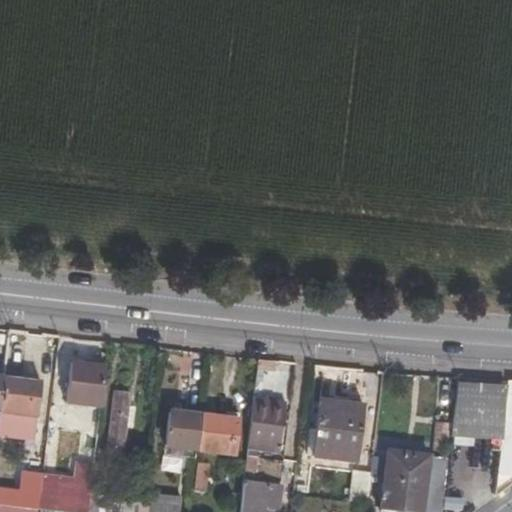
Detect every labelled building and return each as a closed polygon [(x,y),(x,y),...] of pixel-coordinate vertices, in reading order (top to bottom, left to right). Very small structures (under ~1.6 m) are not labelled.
[(93,367),(82,366),(70,365),(65,405),(100,408),(104,368),(93,367)] [(40,384),(2,379),(0,397),(0,437),(34,442),(40,384)] [(287,383),(274,382),(273,399),(286,400),(287,383)] [(511,383),(507,383),(507,388),(500,441),(496,476),(511,477),(511,383)] [(500,441),(507,388),(455,385),(449,437),(500,441)] [(113,394),(107,447),(123,449),(125,430),(132,430),(133,410),(128,409),(129,396),(113,394)] [(251,401),(243,473),(256,474),(259,451),(278,454),(284,405),(251,401)] [(363,408),(318,403),(311,459),(356,464),(363,408)] [(199,417),(168,413),(163,449),(195,453),(199,417)] [(199,417),(195,453),(234,458),(238,422),(199,417)] [(448,424),(430,422),(427,452),(445,454),(448,424)] [(386,453),(379,511),(440,511),(446,460),(386,453)] [(160,471),(179,473),(181,458),(162,456),(160,471)] [(372,458),(369,479),(378,479),(379,458),(372,458)] [(207,466),(196,465),(194,494),(204,494),(207,466)] [(38,511),(42,478),(21,475),(18,495),(9,494),(9,492),(0,490),(0,507),(8,508),(13,509),(38,511)] [(41,511),(54,511),(58,480),(42,478),(38,511),(41,511)] [(118,504),(117,484),(91,481),(87,511),(136,511),(137,506),(118,504)] [(278,511),(279,511),(282,489),(242,484),(238,511),(264,511),(265,510),(278,511)] [(148,511),(179,511),(181,500),(150,497),(148,511)]
